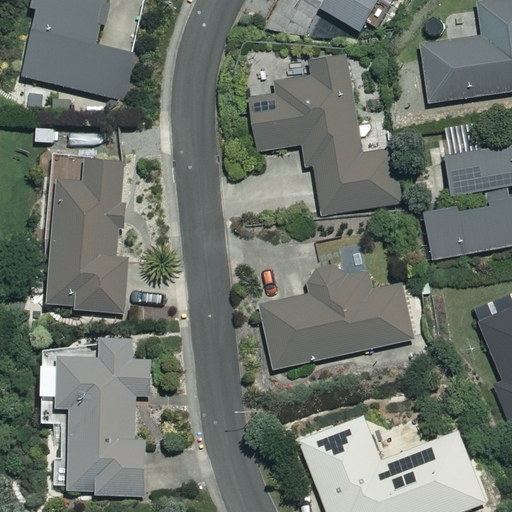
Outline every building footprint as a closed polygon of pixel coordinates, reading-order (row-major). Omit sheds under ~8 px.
[(108,0),(41,0),(25,76),(126,101),(138,52),(98,43),(108,0)] [(329,0),(325,9),(364,32),(382,0),(329,0)] [(511,0),(504,0),(480,4),(485,37),(422,47),(431,104),(511,92),(511,0)] [(348,54),(314,59),(317,76),(276,82),(278,96),(252,100),(260,152),(312,144),(323,215),(403,203),(395,149),(363,154),(348,54)] [(511,184),(511,146),(448,157),(454,195),(511,184)] [(129,161),(91,157),(88,184),(58,180),(50,252),(55,253),(49,306),(125,314),(131,259),(118,258),(129,161)] [(511,194),(511,188),(455,197),(457,208),(427,213),(435,260),(511,246),(511,194)] [(350,263),(310,271),(314,295),(262,306),(275,369),(415,340),(403,282),(356,292),(350,263)] [(511,311),(482,324),(506,382),(496,386),(511,424),(511,311)] [(136,340),(105,338),(104,358),(47,355),(45,395),(62,396),(61,408),(74,409),(70,492),(146,496),(148,440),(137,439),(139,394),(153,395),(154,361),(135,360),(136,340)] [(382,460),(366,417),(302,441),(328,511),(462,511),(487,503),(461,431),(382,460)]
